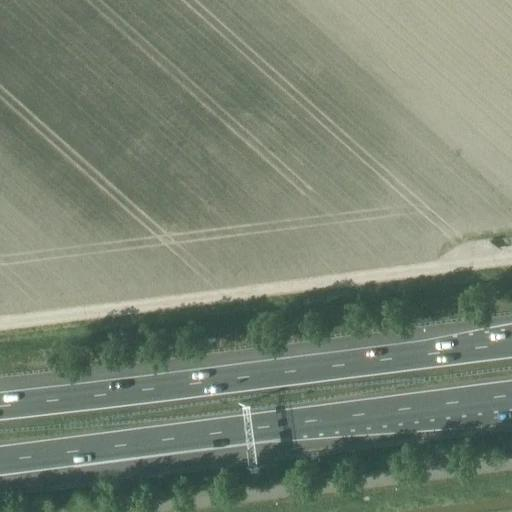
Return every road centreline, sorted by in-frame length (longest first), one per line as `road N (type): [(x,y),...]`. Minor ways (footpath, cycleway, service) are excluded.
road 1 (motorway): [(0,461),(511,396)]
road 2 (track): [(0,326),(511,261)]
road 3 (motorway): [(511,344),(0,406)]
